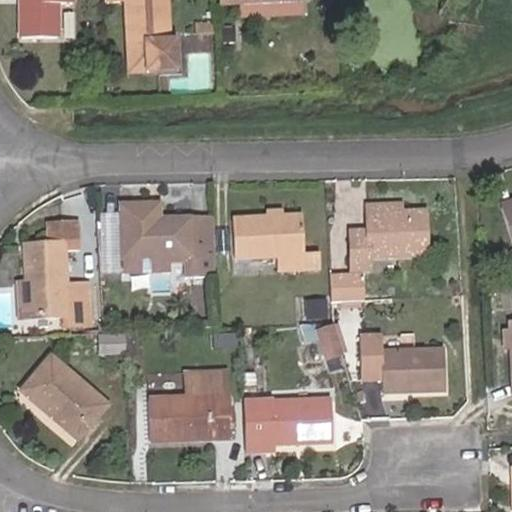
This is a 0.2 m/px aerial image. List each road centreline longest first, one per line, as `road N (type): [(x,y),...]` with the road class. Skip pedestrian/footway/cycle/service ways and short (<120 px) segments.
road 1 (residential): [(511,141),(385,155),(13,156)]
road 2 (residential): [(463,467),(419,487),(342,497),(142,505),(46,492),(0,460)]
